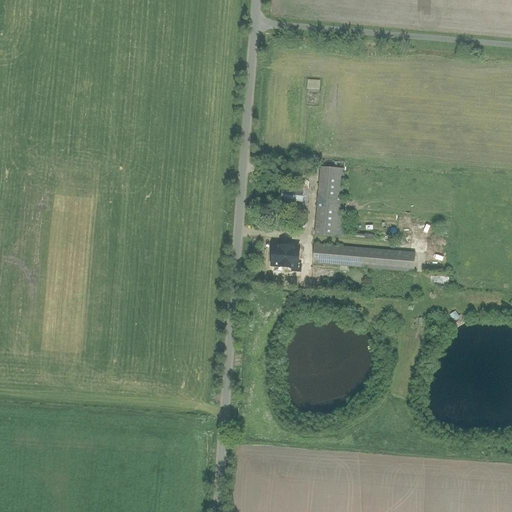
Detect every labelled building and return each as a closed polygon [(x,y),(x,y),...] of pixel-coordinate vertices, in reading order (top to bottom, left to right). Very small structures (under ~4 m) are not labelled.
[(319,89),(320,81),(308,80),(307,89),(319,89)] [(317,203),(316,203),(315,211),(316,211),(315,229),(312,229),(312,234),(316,235),(347,238),(349,214),(342,214),(345,169),(344,169),(345,163),(320,161),(317,203)] [(307,209),(308,189),(285,188),(285,191),(282,191),(281,200),(284,200),(284,207),(307,209)] [(270,245),(269,264),(293,266),(294,246),(270,245)] [(414,272),(415,253),(314,245),(313,264),(414,272)] [(454,321),(460,318),(455,311),(450,315),(454,321)]
